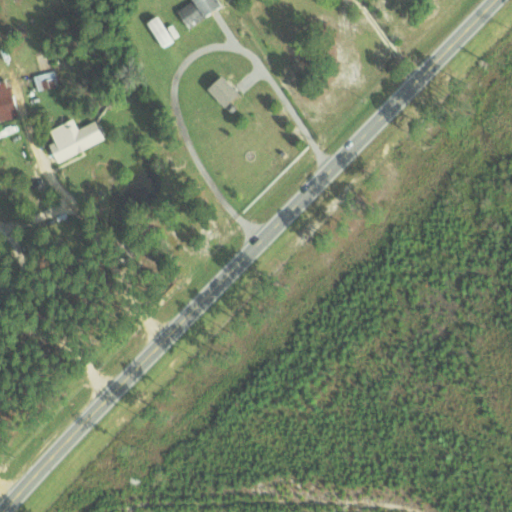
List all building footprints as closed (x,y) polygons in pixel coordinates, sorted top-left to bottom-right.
[(195,0),(196,1),(183,8),(192,26),(227,7),(222,0),(195,0)] [(176,24),(169,27),(163,16),(151,23),(163,47),(183,37),(176,24)] [(40,90),(62,86),(59,70),(37,74),(40,90)] [(216,86),(230,107),(246,96),(232,76),(216,86)] [(111,140),(102,120),(82,128),(78,119),(54,129),(59,141),(54,144),(62,161),(111,140)]
